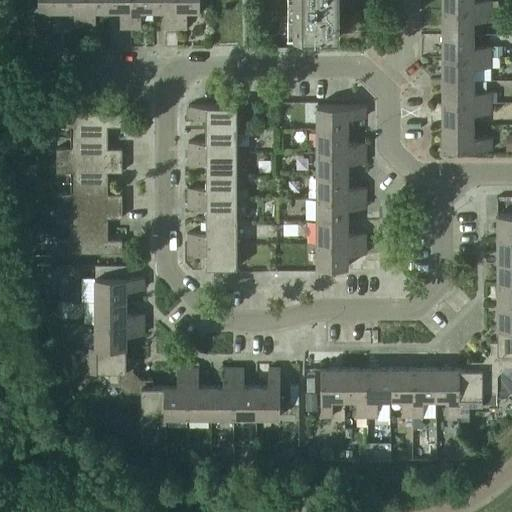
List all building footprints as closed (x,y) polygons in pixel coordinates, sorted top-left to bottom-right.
[(50,10),(62,10),(62,0),(38,0),(38,28),(50,28),(50,10)] [(84,0),(62,0),(62,10),(74,10),(75,28),(85,28),(84,0)] [(95,10),(108,10),(107,0),(84,0),(85,28),(95,28),(95,10)] [(130,0),(107,0),(108,10),(120,10),(120,28),(130,28),(130,0)] [(153,0),(130,0),(130,28),(141,28),(141,10),(153,10),(153,0)] [(175,0),(153,0),(153,10),(166,10),(166,28),(176,28),(175,0)] [(199,0),(175,0),(176,28),(187,28),(186,10),(200,10),(199,0)] [(287,0),(287,37),(339,37),(339,0),(287,0)] [(442,0),(442,10),(491,10),(491,0),(442,0)] [(491,10),(442,10),(442,33),(473,33),(473,20),(491,20),(491,10)] [(473,46),(473,33),(442,33),(442,56),(491,56),(491,46),(473,46)] [(492,56),(502,56),(502,46),(492,46),(492,56)] [(442,56),(442,79),(473,79),(473,67),(491,67),(491,56),(442,56)] [(473,92),(473,79),(442,79),(442,102),(491,102),(491,92),(473,92)] [(442,102),(442,125),(473,125),(473,112),(491,112),(491,102),(442,102)] [(33,115),(52,115),(52,104),(33,104),(33,115)] [(317,129),(348,129),(348,117),(365,117),(365,105),(351,105),(317,106),(317,129)] [(206,117),(206,129),(237,129),(237,106),(188,106),(188,117),(206,117)] [(70,126),(70,137),(107,137),(107,126),(122,126),(122,113),(56,113),(56,126),(70,126)] [(473,125),(442,125),(442,149),(491,149),(491,137),(473,137),(473,125)] [(237,152),(237,129),(206,129),(206,142),(188,142),(188,152),(237,152)] [(317,152),(351,152),(365,152),(365,142),(351,142),(348,142),(348,129),(317,129),(317,152)] [(108,148),(107,137),(70,137),(70,148),(56,148),(56,160),(122,160),(122,148),(108,148)] [(206,163),(206,175),(237,175),(237,152),(188,152),(188,163),(206,163)] [(317,175),(348,175),(348,163),(351,163),(365,162),(365,152),(351,152),(317,152),(317,175)] [(70,172),(70,183),(108,183),(107,172),(122,172),(122,160),(56,160),(56,172),(70,172)] [(237,198),(237,175),(206,175),(206,187),(188,187),(188,198),(237,198)] [(317,198),(351,198),(365,198),(365,187),(347,187),(348,175),(317,175),(317,198)] [(108,194),(108,183),(70,183),(70,194),(56,194),(56,205),(122,206),(122,194),(108,194)] [(206,208),(206,220),(237,221),(237,198),(188,198),(188,208),(206,208)] [(317,220),(348,221),(348,208),(365,208),(365,198),(351,198),(317,198),(317,220)] [(70,217),(70,228),(108,228),(108,217),(122,217),(122,206),(56,205),(56,217),(70,217)] [(511,213),(497,214),(497,238),(511,237),(511,213)] [(237,243),(237,221),(206,220),(206,233),(188,233),(188,243),(237,243)] [(317,243),(351,243),(365,243),(365,233),(348,233),(348,221),(317,220),(317,243)] [(108,239),(108,228),(70,228),(70,239),(56,239),(56,252),(122,252),(122,239),(108,239)] [(511,237),(497,238),(497,260),(511,260),(511,237)] [(237,243),(188,243),(188,254),(206,254),(206,267),(237,267),(237,243)] [(351,243),(317,243),(317,267),(348,267),(348,253),(365,253),(365,243),(351,243)] [(50,254),(39,254),(39,263),(51,262),(50,254)] [(511,260),(497,260),(497,283),(511,283),(511,260)] [(95,277),(95,301),(126,301),(126,289),(144,289),(144,277),(95,277)] [(511,283),(497,283),(497,306),(511,306),(511,283)] [(126,314),(126,301),(95,301),(95,324),(144,324),(144,314),(126,314)] [(511,306),(497,306),(497,329),(511,328),(511,306)] [(144,334),(144,324),(95,324),(95,346),(95,347),(126,347),(126,334),(144,334)] [(491,341),(491,353),(486,357),(501,371),(504,367),(511,367),(511,328),(497,329),(497,341),(491,341)] [(122,389),(137,375),(133,371),(133,359),(126,359),(126,347),(95,347),(95,346),(90,346),(90,371),(111,371),(111,386),(119,386),(122,389)] [(482,403),(497,403),(497,374),(501,371),(486,357),(482,361),(471,361),(471,368),(458,368),(458,416),(469,417),(469,404),(482,404),(482,403)] [(166,416),(188,416),(188,368),(177,368),(177,386),(165,386),(165,417),(166,416)] [(198,368),(188,368),(188,416),(210,416),(211,386),(198,386),(198,368)] [(210,416),(233,416),(233,368),(223,368),(223,386),(211,386),(210,416)] [(256,416),(256,386),(244,386),(244,368),(233,368),(233,416),(256,416)] [(256,386),(256,416),(280,416),(280,368),(268,368),(268,386),(256,386)] [(344,399),(344,368),(321,368),(321,417),(332,417),(332,399),(344,399)] [(367,368),(344,368),(344,399),(357,399),(357,417),(367,416),(367,368)] [(390,399),(390,368),(367,368),(367,416),(390,417),(390,399)] [(413,368),(390,368),(390,399),(402,399),(402,417),(413,417),(413,368)] [(436,368),(413,368),(413,417),(423,416),(423,399),(435,399),(436,368)] [(458,368),(436,368),(435,399),(448,399),(448,416),(458,416),(458,368)] [(141,379),(137,375),(122,389),(126,393),(141,393),(141,422),(166,422),(166,416),(165,417),(165,386),(152,386),(152,379),(141,379)] [(306,392),(306,409),(317,409),(316,392),(306,392)] [(381,442),(382,459),(391,459),(391,442),(381,442)] [(319,450),(312,444),(306,451),(313,457),(319,450)] [(256,464),(256,449),(233,449),(233,464),(256,464)]
